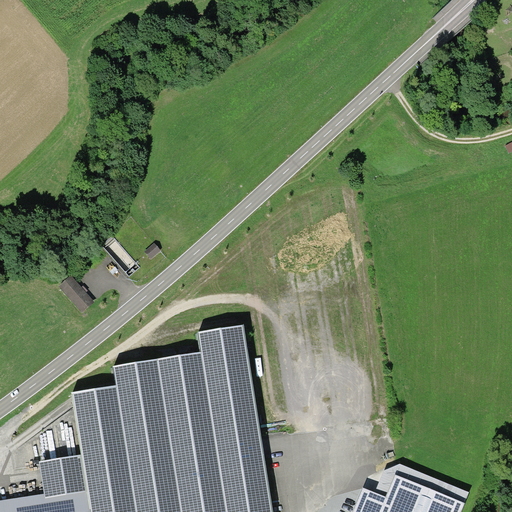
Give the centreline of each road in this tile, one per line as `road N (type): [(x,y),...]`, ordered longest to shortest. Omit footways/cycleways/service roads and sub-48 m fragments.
road 1 (secondary): [(473,0),(138,302),(0,409)]
road 2 (track): [(0,437),(169,313),(229,297),(261,306),(280,326),(307,467)]
road 3 (track): [(388,79),(438,139),(511,132)]
